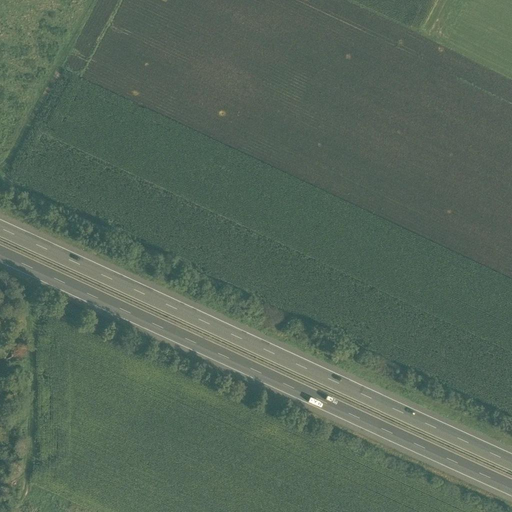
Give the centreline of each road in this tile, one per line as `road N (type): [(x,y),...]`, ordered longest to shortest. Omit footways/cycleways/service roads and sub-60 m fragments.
road 1 (motorway): [(511,463),(0,228)]
road 2 (motorway): [(0,254),(511,488)]
road 3 (track): [(13,511),(25,503),(32,309)]
